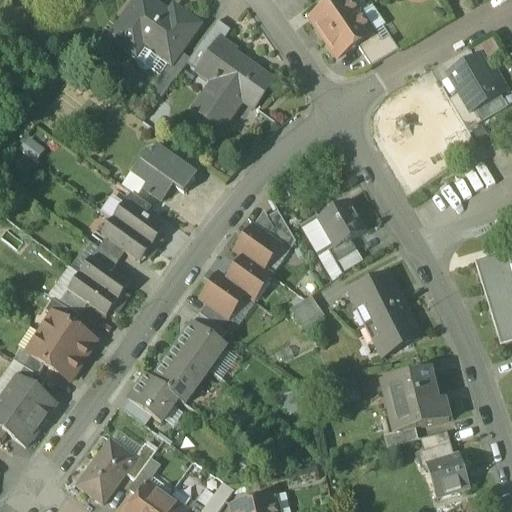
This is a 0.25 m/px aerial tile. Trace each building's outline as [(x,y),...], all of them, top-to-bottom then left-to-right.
[(139,0),(111,40),(128,52),(128,53),(136,42),(169,66),(171,67),(178,57),(199,28),(173,10),(169,17),(164,14),(162,17),(153,10),(155,7),(144,0),(139,0)] [(310,21),(324,41),(359,17),(346,0),(340,0),(329,8),(310,21)] [(323,0),(329,8),(340,0),(323,0)] [(164,14),(155,7),(153,10),(162,17),(164,14)] [(371,8),(359,17),(371,36),(375,33),(384,27),(371,8)] [(371,36),(359,17),(324,41),(337,61),(356,48),(372,37),(371,36)] [(217,23),(187,64),(186,66),(199,76),(223,43),(230,33),(217,23)] [(356,48),(363,58),(383,44),(382,43),(375,33),(371,36),(372,37),(356,48)] [(389,39),(382,43),(383,44),(363,58),(371,69),(398,52),(389,39)] [(159,79),(169,66),(136,42),(128,53),(128,52),(125,56),(137,64),(138,68),(141,71),(145,73),(149,72),(159,79)] [(199,76),(212,86),(214,83),(212,82),(232,54),(234,56),(237,52),(223,43),(199,76)] [(273,84),(234,56),(232,54),(212,82),(214,83),(212,86),(193,112),(221,132),(235,114),(223,105),(230,95),(242,103),(253,111),(273,84)] [(160,101),(186,66),(187,64),(178,57),(171,67),(169,66),(159,79),(149,93),(160,101)] [(460,95),(471,114),(474,112),(499,97),(508,92),(498,75),(490,80),(478,60),(449,77),(460,95)] [(223,105),(235,114),(242,103),(230,95),(223,105)] [(466,134),(481,124),(474,112),(471,114),(460,95),(448,102),(466,134)] [(474,112),(481,124),(506,110),(499,97),(474,112)] [(147,194),(162,204),(173,189),(183,196),(194,181),(191,179),(170,164),(172,162),(155,150),(149,159),(144,156),(132,174),(148,186),(151,188),(147,194)] [(170,164),(191,179),(200,167),(179,152),(172,162),(170,164)] [(148,186),(132,174),(121,189),(132,197),(137,200),(148,186)] [(125,206),(144,220),(151,211),(137,200),(132,197),(125,206)] [(364,236),(346,205),(303,230),(321,259),(328,255),(335,250),(336,252),(350,244),(364,236)] [(125,206),(113,223),(157,254),(163,245),(158,241),(153,238),(158,231),(144,220),(125,206)] [(264,215),(253,231),(267,241),(273,231),(268,222),(264,215)] [(279,216),(268,222),(273,231),(281,220),(279,216)] [(280,250),(288,256),(296,245),(281,220),(273,231),(267,241),(280,250)] [(150,263),(157,254),(113,223),(101,239),(105,242),(124,256),(135,263),(140,256),(145,259),(150,263)] [(153,238),(158,241),(163,234),(158,231),(153,238)] [(235,255),(243,261),(262,275),(280,250),(267,241),(253,231),(235,255)] [(105,242),(98,251),(117,265),(124,256),(105,242)] [(335,267),(336,267),(356,254),(350,244),(336,252),(335,250),(328,255),(335,267)] [(270,280),(288,256),(280,250),(262,275),(270,280)] [(110,275),(117,265),(98,251),(91,261),(110,275)] [(356,254),(336,267),(342,277),(362,264),(356,254)] [(321,259),(317,261),(330,283),(342,277),(336,267),(335,267),(328,255),(321,259)] [(140,256),(135,263),(139,266),(145,259),(140,256)] [(511,346),(511,277),(509,267),(505,257),(474,266),(499,350),(511,346)] [(91,261),(79,278),(123,309),(129,300),(124,296),(119,293),(125,286),(110,275),(91,261)] [(243,261),(226,285),(245,298),(254,304),(270,280),(262,275),(243,261)] [(116,318),(123,309),(79,278),(67,294),(87,308),(101,318),(106,311),(111,314),(116,318)] [(351,297),(383,360),(420,342),(388,278),(351,297)] [(229,322),(245,298),(226,285),(218,279),(201,303),(207,308),(228,323),(229,322)] [(119,293),(124,296),(129,289),(125,286),(119,293)] [(58,307),(77,318),(79,319),(87,308),(67,294),(58,307)] [(289,314),(304,335),(324,322),(310,300),(289,314)] [(70,329),(77,318),(58,307),(52,303),(45,314),(52,318),(53,317),(70,329)] [(200,318),(202,319),(227,337),(234,326),(229,322),(228,323),(207,308),(200,318)] [(106,311),(101,318),(106,321),(111,314),(106,311)] [(52,318),(40,337),(82,365),(95,345),(70,329),(53,317),(52,318)] [(200,318),(193,327),(195,329),(202,319),(200,318)] [(220,346),(227,337),(202,319),(195,329),(220,346)] [(176,351),(195,365),(208,374),(225,350),(220,346),(195,329),(193,327),(176,351)] [(27,357),(40,337),(30,331),(17,350),(21,353),(27,357)] [(69,385),(82,365),(40,337),(27,357),(44,369),(69,385)] [(169,361),(189,375),(195,365),(176,351),(169,361)] [(13,364),(24,371),(37,379),(44,369),(27,357),(21,353),(13,364)] [(169,361),(152,385),(178,404),(180,405),(189,393),(193,396),(208,374),(195,365),(189,375),(169,361)] [(45,384),(37,379),(24,371),(17,380),(38,395),(45,384)] [(393,436),(393,438),(415,432),(448,424),(444,406),(437,408),(430,377),(387,387),(395,418),(389,420),(393,436)] [(17,380),(2,402),(41,430),(56,408),(38,395),(17,380)] [(161,427),(178,404),(152,385),(145,380),(128,403),(130,405),(151,420),(161,427)] [(332,387),(338,411),(360,405),(354,382),(332,387)] [(395,418),(387,387),(382,389),(389,420),(395,418)] [(189,393),(180,405),(184,408),(193,396),(189,393)] [(283,400),(287,413),(309,406),(306,393),(283,400)] [(25,451),(41,430),(2,402),(0,404),(0,432),(7,438),(25,451)] [(120,413),(123,415),(130,405),(128,403),(120,413)] [(123,415),(144,430),(151,420),(130,405),(123,415)] [(383,439),(386,452),(418,444),(415,432),(393,438),(393,436),(383,439)] [(135,462),(142,452),(117,434),(109,444),(135,462)] [(419,442),(423,456),(450,448),(447,436),(419,442)] [(77,490),(103,508),(125,478),(136,463),(135,462),(109,444),(98,460),(94,460),(92,464),(93,467),(77,490)] [(125,478),(135,485),(142,474),(156,456),(145,448),(142,452),(135,462),(136,463),(125,478)] [(423,456),(427,467),(454,459),(450,448),(423,456)] [(459,458),(454,459),(427,467),(425,468),(433,494),(448,489),(450,497),(469,491),(459,458)] [(153,482),(142,474),(135,485),(128,494),(138,500),(148,487),(149,488),(153,482)] [(129,511),(159,511),(167,501),(149,488),(148,487),(138,500),(129,511)] [(204,511),(220,511),(233,495),(222,487),(204,511)] [(448,489),(433,494),(436,501),(450,497),(448,489)] [(230,511),(275,511),(273,500),(230,511)] [(181,511),(167,501),(159,511),(181,511)]
